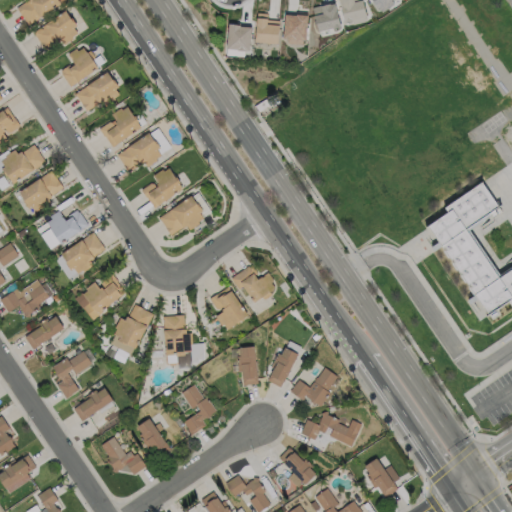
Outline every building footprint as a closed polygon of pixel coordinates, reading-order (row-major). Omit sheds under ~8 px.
[(60,0),(62,2),(41,16),(40,16),(29,23),(18,7),(27,0),(60,0)] [(366,20),(362,0),(338,0),(344,25),(366,20)] [(371,0),(378,12),(398,1),(397,0),(371,0)] [(318,32),(340,26),(334,2),(312,8),(318,32)] [(67,9),(72,17),(73,16),(79,24),(76,26),(79,31),(74,35),(75,37),(65,43),(62,39),(59,41),(58,40),(46,48),(35,30),(48,21),(67,9)] [(267,19),(267,13),(256,13),(255,43),(278,43),(279,20),(267,19)] [(307,14),(284,13),(284,42),(306,43),(307,14)] [(251,25),(227,24),(226,49),(250,50),(251,25)] [(84,46),(87,51),(88,50),(91,54),(94,58),(99,66),(79,80),(71,86),(62,72),(63,72),(61,69),(70,63),(71,66),(75,63),(69,53),(77,47),(78,50),(84,46)] [(107,71),(113,78),(114,78),(119,86),(116,88),(119,93),(114,97),(115,99),(106,105),(103,101),(100,103),(99,102),(87,110),(75,92),(88,84),(107,71)] [(6,106),(14,117),(15,117),(20,124),(10,131),(6,131),(4,127),(3,128),(4,130),(2,132),(7,139),(0,144),(0,110),(2,109),(6,106)] [(128,106),(135,118),(137,117),(140,121),(138,121),(142,126),(113,146),(105,135),(104,135),(99,128),(110,121),(112,121),(116,119),(112,113),(121,107),(123,109),(128,106)] [(150,132),(155,139),(156,138),(162,147),(158,149),(162,155),(157,158),(158,160),(148,166),(145,162),(142,164),(141,164),(130,171),(117,153),(150,132)] [(39,150),(45,160),(14,182),(8,174),(7,175),(1,167),(5,165),(1,160),(6,156),(5,154),(15,148),(18,152),(21,150),(22,151),(34,143),(39,150)] [(170,166),(177,175),(182,181),(181,182),(185,187),(156,207),(148,195),(148,196),(143,188),(152,181),(155,182),(158,185),(160,184),(158,182),(160,181),(155,174),(164,167),(165,169),(170,166)] [(52,202),(42,209),(41,207),(36,211),(33,205),(30,208),(24,200),(25,199),(20,191),(40,177),(52,169),(64,186),(52,194),(53,195),(49,198),(52,202)] [(481,183),(444,207),(447,211),(426,226),(487,315),(508,301),(511,305),(511,304),(511,267),(498,277),(465,230),(488,213),(492,218),(496,214),(492,209),(497,206),(481,183)] [(193,195),(198,202),(199,202),(205,210),(202,212),(205,217),(200,221),(201,223),(192,229),(189,225),(185,227),(185,226),(173,234),(161,217),(193,195)] [(60,214),(63,217),(64,216),(66,220),(71,217),(69,214),(77,209),(79,211),(80,210),(89,224),(61,243),(56,234),(54,236),(51,235),(48,229),(51,227),(50,227),(51,226),(48,221),(53,218),(51,215),(59,209),(62,213),(60,214)] [(94,265),(85,271),(84,270),(79,273),(75,268),(72,270),(66,262),(68,261),(62,253),(94,231),(106,248),(94,257),(95,258),(91,261),(94,265)] [(0,249),(10,242),(19,254),(3,265),(0,260),(0,271),(6,280),(0,284),(0,249)] [(253,264),(259,272),(255,274),(258,278),(261,276),(262,277),(263,276),(262,275),(268,271),(274,279),(271,281),(275,287),(269,291),(272,294),(266,298),(263,295),(254,302),(243,285),(238,289),(231,277),(249,265),(249,266),(253,264)] [(118,281),(127,293),(93,319),(83,306),(82,307),(75,297),(82,291),(84,293),(88,290),(86,287),(95,281),(100,288),(102,286),(104,288),(108,285),(105,280),(113,273),(118,280),(118,281)] [(49,296),(38,303),(40,306),(30,313),(29,317),(23,316),(24,312),(23,312),(20,308),(21,308),(19,305),(7,312),(0,300),(0,298),(17,287),(19,290),(37,278),(49,296)] [(232,290),(249,314),(244,318),(245,319),(239,323),(238,322),(228,328),(225,323),(223,325),(217,315),(224,311),(223,309),(225,307),(224,306),(220,308),(217,308),(210,298),(218,293),(230,285),(233,289),(232,290)] [(154,313),(136,348),(127,343),(127,344),(119,340),(120,337),(115,334),(117,328),(116,327),(121,317),(126,319),(128,315),(129,316),(136,303),(154,313)] [(185,314),(186,328),(187,328),(188,332),(192,332),(193,343),(191,344),(192,354),(179,355),(180,363),(176,363),(176,365),(171,365),(171,364),(168,364),(167,353),(165,331),(164,315),(175,315),(175,314),(185,314)] [(56,315),(64,328),(33,349),(25,336),(41,325),(39,323),(47,317),(49,320),(56,315)] [(254,345),(258,383),(243,384),(241,364),(238,365),(237,356),(240,355),(239,347),(254,345)] [(300,353),(282,387),(270,380),(279,363),(276,361),(280,353),(283,354),(287,346),(300,353)] [(84,350),(92,363),(76,374),(73,369),(68,372),(79,389),(72,394),(66,398),(57,384),(62,381),(60,376),(58,376),(55,372),(56,370),(53,366),(67,357),(69,360),(84,350)] [(338,376),(328,390),(331,392),(321,406),(316,403),(314,403),(311,401),(311,399),(307,396),(304,400),(291,391),(299,379),(310,387),(317,377),(318,377),(325,367),(338,376)] [(195,384),(204,399),(208,396),(217,410),(213,413),(212,415),(209,417),(207,417),(203,419),(206,425),(192,434),(189,429),(190,429),(184,421),(201,410),(198,405),(193,408),(182,392),(195,384)] [(105,387),(114,399),(83,420),(74,408),(90,397),(88,394),(96,389),(98,391),(105,387)] [(338,423),(349,428),(353,420),(361,424),(352,445),(320,430),(316,439),(301,433),(308,419),(319,424),(322,417),(324,416),(322,413),(328,411),(330,415),(340,419),(338,423)] [(12,442),(15,446),(2,455),(0,452),(0,440),(1,440),(0,438),(0,416),(1,416),(10,429),(6,432),(8,436),(11,436),(13,439),(12,442)] [(149,418),(171,449),(159,457),(147,441),(145,443),(139,435),(138,436),(135,432),(139,429),(137,427),(149,418)] [(114,437),(126,454),(131,450),(134,455),(137,453),(146,466),(134,474),(127,464),(123,467),(120,469),(118,469),(118,472),(112,471),(113,468),(106,458),(109,456),(101,445),(114,437)] [(291,447),(305,460),(307,458),(313,465),(311,467),(317,473),(307,484),(305,481),(298,488),(288,477),(294,471),(281,457),(291,447)] [(28,454),(37,467),(28,473),(31,478),(9,493),(0,480),(0,473),(4,471),(2,469),(10,463),(12,465),(28,454)] [(378,457),(385,468),(391,465),(400,478),(395,482),(399,488),(387,497),(376,481),(373,482),(368,475),(371,473),(366,466),(378,457)] [(239,474),(246,485),(249,483),(249,482),(252,480),(253,480),(254,476),(260,478),(259,481),(266,491),(263,493),(271,504),(259,511),(257,511),(250,500),(256,496),(253,491),(247,495),(244,490),(235,496),(226,483),(239,474)] [(60,511),(37,511),(40,510),(41,511),(46,508),(38,495),(49,487),(58,500),(54,503),(57,508),(59,508),(61,511),(60,511)] [(343,508),(354,500),(359,507),(360,507),(363,511),(324,511),(326,511),(315,496),(328,487),(343,508)] [(215,492),(222,502),(224,501),(232,511),(211,511),(203,500),(215,492)]
